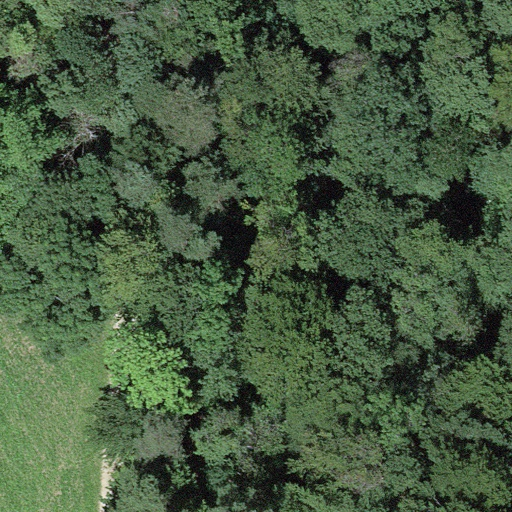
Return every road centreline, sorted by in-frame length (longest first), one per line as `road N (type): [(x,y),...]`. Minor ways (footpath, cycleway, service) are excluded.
road 1 (track): [(110,511),(129,135),(109,0)]
road 2 (track): [(119,378),(168,511)]
